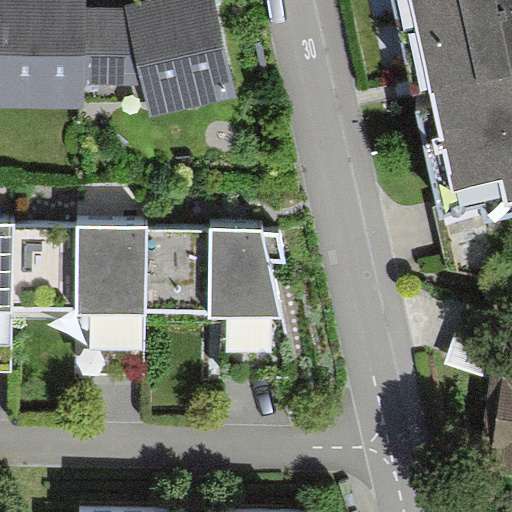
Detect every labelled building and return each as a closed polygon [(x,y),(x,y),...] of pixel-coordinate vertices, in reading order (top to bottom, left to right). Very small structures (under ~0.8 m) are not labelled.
[(12,0),(11,79),(92,81),(92,59),(93,0),(12,0)] [(161,58),(148,0),(93,0),(92,59),(161,58)] [(167,88),(247,71),(231,0),(148,0),(161,58),(167,88)] [(511,0),(398,0),(442,195),(483,186),(486,199),(511,193),(511,0)] [(10,224),(10,213),(0,212),(0,366),(10,367),(10,298),(10,224)] [(142,230),(142,216),(75,216),(75,224),(10,224),(10,298),(86,298),(86,370),(143,369),(142,310),(142,230)] [(260,232),(257,218),(202,218),(202,230),(142,230),(142,310),(212,310),(212,370),(282,370),(265,259),(282,258),(276,231),(260,232)]
